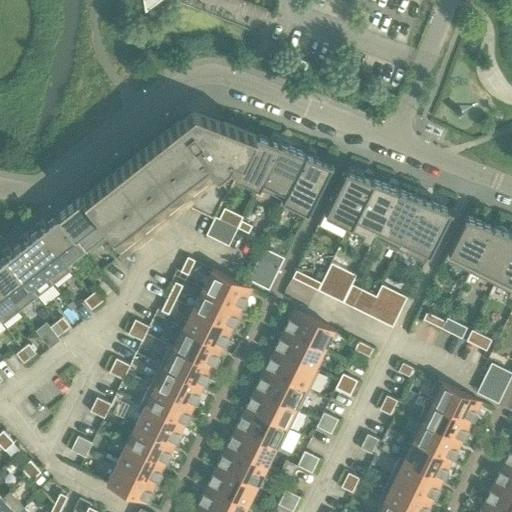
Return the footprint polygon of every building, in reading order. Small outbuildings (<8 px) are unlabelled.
[(162,134),(162,133),(81,197),(109,232),(119,245),(143,226),(146,230),(182,203),(213,218),(234,175),(247,148),(254,134),(192,110),(162,134)] [(234,175),(257,186),(278,143),(254,134),(247,148),(234,175)] [(257,186),(281,199),(304,153),(278,143),(257,186)] [(304,153),(281,199),(306,211),(330,163),(304,153)] [(323,212),(349,224),(371,179),(345,169),(323,212)] [(349,224),(374,237),(397,189),(371,179),(349,224)] [(377,233),(400,245),(423,199),(397,189),(374,237),(375,237),(377,233)] [(109,232),(81,197),(79,198),(57,216),(79,245),(85,252),(109,232)] [(423,199),(400,245),(426,257),(450,210),(423,199)] [(226,222),(237,227),(240,220),(230,215),(226,222)] [(443,258),(469,271),(491,226),(464,215),(443,258)] [(57,216),(39,230),(70,269),(67,265),(85,252),(79,245),(57,216)] [(240,220),(237,227),(247,232),(251,225),(240,220)] [(469,271),(494,283),(511,245),(511,233),(507,232),(504,228),(499,226),(494,227),(491,226),(469,271)] [(39,230),(22,243),(53,283),(70,269),(39,230)] [(22,243),(5,257),(36,296),(31,288),(46,276),(52,283),(53,283),(22,243)] [(507,295),(511,298),(511,245),(493,284),(504,289),(509,291),(507,295)] [(117,256),(126,268),(130,259),(123,250),(117,256)] [(180,270),(187,274),(194,259),(187,256),(180,270)] [(5,257),(0,260),(0,285),(19,310),(36,296),(5,257)] [(270,257),(267,264),(277,269),(281,262),(270,257)] [(211,268),(201,288),(241,307),(247,295),(246,294),(248,291),(249,291),(251,287),(211,268)] [(295,269),(292,276),(302,282),(306,274),(295,269)] [(344,271),(340,278),(351,283),(354,276),(344,271)] [(175,281),(167,295),(175,299),(182,285),(175,281)] [(365,290),(375,295),(379,289),(379,288),(368,283),(365,289),(365,290)] [(0,285),(0,320),(2,323),(19,310),(0,285)] [(201,288),(192,307),(231,327),(237,314),(238,310),(239,310),(241,307),(201,288)] [(379,289),(375,295),(386,300),(390,293),(381,289),(379,288),(379,289)] [(96,289),(89,294),(97,304),(103,299),(96,289)] [(97,304),(89,294),(83,299),(91,309),(97,304)] [(175,299),(167,295),(160,310),(168,313),(175,299)] [(192,307),(182,327),(221,346),(228,333),(227,333),(229,329),(230,330),(231,327),(192,307)] [(290,316),(284,329),(323,348),(333,328),(294,309),(292,312),(292,313),(291,316),(290,316)] [(422,318),(441,328),(445,321),(426,311),(422,318)] [(62,316),(55,321),(63,330),(69,325),(62,316)] [(445,321),(441,328),(461,338),(466,327),(447,317),(445,321)] [(134,318),(131,325),(145,333),(149,325),(134,318)] [(63,330),(55,321),(49,326),(57,335),(63,330)] [(145,333),(131,325),(127,333),(142,340),(145,333)] [(169,344),(168,344),(212,366),(218,353),(217,352),(219,349),(220,349),(221,346),(182,327),(173,346),(169,344)] [(280,335),(274,348),(318,369),(313,367),(323,348),(284,329),(282,332),(283,332),(281,336),(280,335)] [(465,340),(485,350),(491,339),(471,329),(465,340)] [(372,347),(358,340),(354,348),(368,355),(372,347)] [(28,343),(21,348),(29,357),(35,352),(28,343)] [(168,344),(159,363),(202,385),(209,372),(208,372),(210,368),(210,369),(212,366),(168,344)] [(29,357),(21,348),(15,353),(23,362),(29,357)] [(271,355),(264,367),(308,389),(318,369),(274,348),(272,351),(273,352),(271,355)] [(115,357),(112,364),(126,371),(130,364),(115,357)] [(397,370),(408,375),(412,367),(402,362),(397,370)] [(481,381),(502,392),(511,372),(490,362),(481,381)] [(159,363),(149,383),(193,404),(199,392),(198,391),(200,388),(201,388),(202,385),(159,363)] [(126,371),(112,364),(108,371),(122,378),(126,371)] [(261,374),(255,387),(298,408),(308,389),(264,367),(263,371),(264,371),(262,374),(261,374)] [(342,372),(338,380),(353,387),(356,380),(342,372)] [(437,379),(427,399),(470,421),(476,408),(477,404),(478,404),(480,400),(437,379)] [(353,387),(338,380),(335,387),(349,394),(353,387)] [(149,383),(140,402),(183,424),(190,411),(189,411),(191,407),(193,404),(149,383)] [(252,393),(245,406),(289,428),(298,408),(255,387),(253,390),(254,390),(252,394),(252,393)] [(386,394),(382,401),(393,407),(396,399),(386,394)] [(96,396),(92,403),(107,410),(110,403),(96,396)] [(427,399),(417,419),(461,440),(467,427),(466,427),(468,423),(469,424),(470,421),(427,399)] [(393,407),(382,401),(379,408),(389,414),(393,407)] [(144,405),(135,424),(174,443),(180,430),(179,430),(181,426),(182,427),(183,424),(140,402),(140,403),(144,405)] [(107,410),(92,403),(89,410),(103,417),(107,410)] [(242,413),(236,425),(279,447),(289,428),(245,406),(244,409),(244,410),(243,413),(242,413)] [(323,411),(319,418),(334,425),(337,418),(323,411)] [(334,425),(319,418),(316,425),(330,433),(334,425)] [(421,421),(412,440),(451,459),(457,447),(457,446),(458,443),(459,443),(461,440),(417,419),(421,421)] [(135,424),(125,443),(164,462),(170,450),(170,449),(171,446),(172,446),(174,443),(135,424)] [(232,432),(226,445),(270,466),(266,464),(275,445),(279,448),(279,447),(236,425),(234,429),(235,429),(233,433),(232,432)] [(0,431),(0,439),(2,441),(11,433),(5,427),(0,431)] [(11,433),(2,441),(7,447),(16,439),(11,433)] [(366,433),(363,440),(374,445),(377,438),(366,433)] [(77,435),(73,442),(88,449),(91,442),(77,435)] [(374,445),(363,440),(359,447),(370,452),(374,445)] [(398,457),(442,479),(448,466),(447,466),(449,462),(450,463),(451,459),(412,440),(403,459),(398,457)] [(88,449),(73,442),(70,449),(84,456),(88,449)] [(125,443),(115,462),(155,482),(161,469),(160,469),(162,465),(163,465),(164,462),(125,443)] [(223,452),(217,464),(260,486),(270,466),(226,445),(225,448),(224,452),(223,452)] [(304,450),(300,457),(314,464),(318,457),(304,450)] [(24,464),(29,470),(38,462),(32,456),(24,464)] [(314,464),(300,457),(297,464),(311,471),(314,464)] [(398,457),(389,477),(432,498),(438,485),(437,485),(439,482),(440,482),(442,479),(398,457)] [(500,468),(494,481),(511,489),(511,465),(504,461),(502,464),(503,465),(501,468),(500,468)] [(38,462),(29,470),(35,476),(43,468),(38,462)] [(155,482),(115,462),(106,482),(145,502),(151,488),(152,485),(153,485),(155,482)] [(213,471),(207,484),(246,503),(256,484),(260,486),(217,464),(215,467),(216,468),(214,471),(213,471)] [(347,472),(344,479),(355,484),(358,477),(347,472)] [(389,477),(379,496),(411,511),(425,511),(429,505),(428,504),(430,501),(432,498),(389,477)] [(355,484),(344,479),(340,486),(351,491),(355,484)] [(491,487),(485,500),(509,511),(511,511),(511,489),(494,481),(493,484),(492,488),(491,487)] [(204,490),(198,503),(215,511),(241,511),(246,503),(207,484),(205,487),(206,487),(204,491),(204,490)] [(62,488),(57,499),(64,503),(69,492),(62,488)] [(285,489),(281,496),(295,503),(299,496),(285,489)] [(295,503),(281,496),(277,503),(292,510),(295,503)] [(411,511),(379,496),(379,497),(383,499),(376,511),(411,511)] [(0,499),(0,511),(15,511),(2,498),(0,499)] [(59,511),(64,503),(57,499),(51,510),(55,511),(59,511)] [(481,507),(478,511),(509,511),(485,500),(483,503),(484,503),(482,507),(481,507)] [(194,510),(193,511),(215,511),(198,503),(196,506),(197,506),(195,510),(194,510)]
